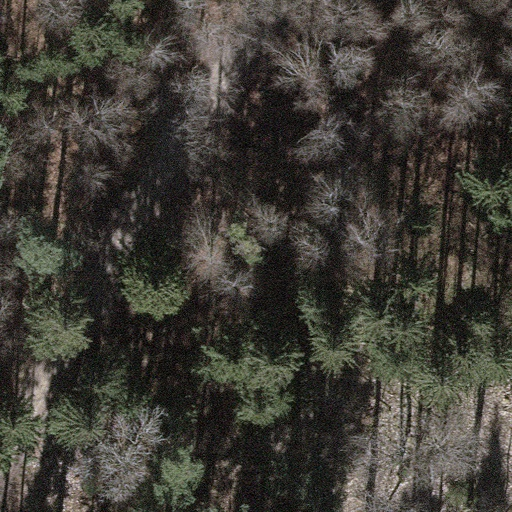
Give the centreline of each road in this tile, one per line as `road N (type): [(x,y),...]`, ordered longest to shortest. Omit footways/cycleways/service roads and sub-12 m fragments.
road 1 (track): [(0,461),(275,0)]
road 2 (track): [(511,81),(383,127),(170,176)]
